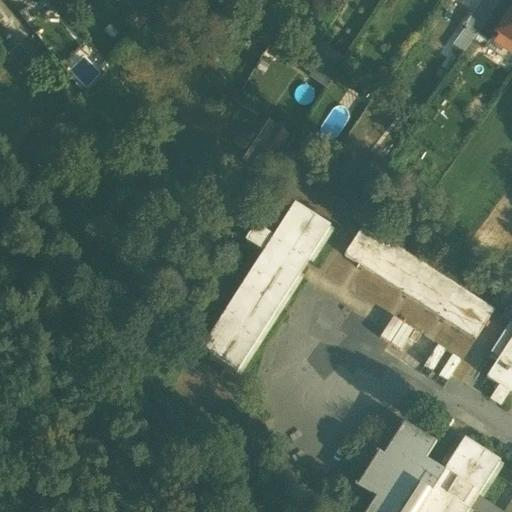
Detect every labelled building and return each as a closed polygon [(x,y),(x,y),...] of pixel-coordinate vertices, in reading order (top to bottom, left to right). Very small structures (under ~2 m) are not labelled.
[(481,0),(465,24),(469,27),(477,33),(496,7),(485,0),(481,0)] [(508,10),(499,3),(496,7),(477,33),(475,36),(487,44),(493,36),(492,35),(508,10)] [(493,36),(511,48),(511,3),(508,10),(492,35),(493,36)] [(459,40),(468,46),(471,42),(475,36),(477,33),(469,27),(459,40)] [(468,46),(459,40),(453,49),(462,55),(468,46)] [(477,47),(471,42),(468,46),(462,55),(468,59),(477,47)] [(11,52),(26,71),(36,63),(21,44),(11,52)] [(315,69),(332,81),(345,62),(328,50),(315,69)] [(213,356),(237,372),(299,276),(308,262),(330,230),(294,207),(273,239),(255,227),(245,241),(264,253),(201,349),(210,355),(209,356),(211,358),(213,356)] [(446,324),(475,342),(493,313),(363,228),(344,257),(354,263),(363,269),(400,293),(409,299),(437,318),(446,324)] [(400,293),(387,314),(350,289),(363,269),(354,263),(341,283),(308,262),(299,276),(452,376),(461,362),(433,344),(446,324),(437,318),(424,338),(396,320),(409,299),(400,293)] [(511,339),(486,379),(511,396),(511,339)] [(468,511),(469,511),(478,497),(500,465),(464,441),(443,473),(425,462),(436,445),(402,423),(401,424),(403,426),(383,456),(376,452),(375,453),(378,455),(358,485),(356,483),(355,485),(376,498),(366,511),(468,511)] [(469,511),(470,511),(501,511),(478,497),(469,511)]
